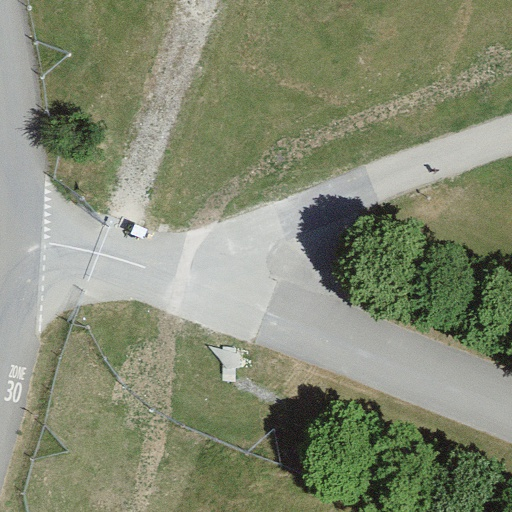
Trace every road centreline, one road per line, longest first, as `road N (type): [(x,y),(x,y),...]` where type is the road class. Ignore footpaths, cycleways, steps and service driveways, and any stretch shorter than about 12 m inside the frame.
road 1 (track): [(210,0),(145,210),(153,267)]
road 2 (unclassified): [(9,0),(23,150),(17,252)]
